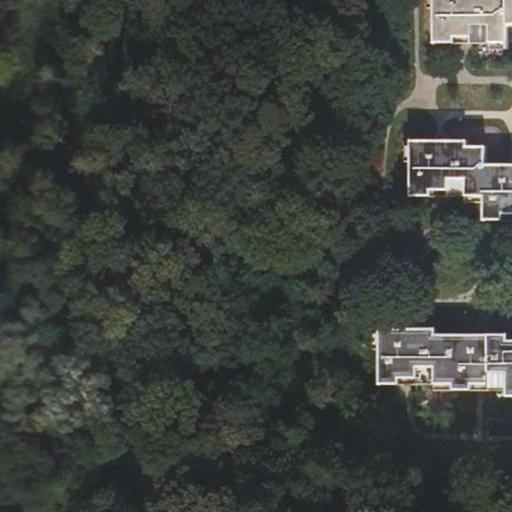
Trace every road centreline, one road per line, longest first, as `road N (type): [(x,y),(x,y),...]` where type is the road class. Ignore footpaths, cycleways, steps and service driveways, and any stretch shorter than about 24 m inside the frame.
road 1 (track): [(262,511),(287,431),(310,250)]
road 2 (track): [(325,0),(310,250)]
road 3 (unclassified): [(511,430),(389,430)]
